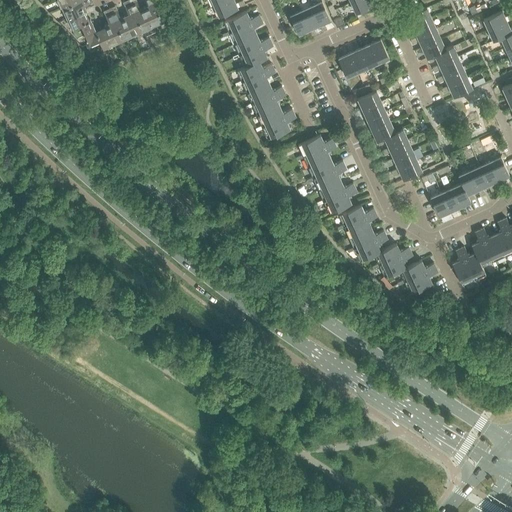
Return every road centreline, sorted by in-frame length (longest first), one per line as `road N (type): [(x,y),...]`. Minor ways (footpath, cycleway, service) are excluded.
road 1 (secondary): [(511,441),(237,256),(0,42)]
road 2 (secondary): [(0,92),(212,280),(493,463)]
road 3 (residential): [(431,239),(388,213),(315,47)]
